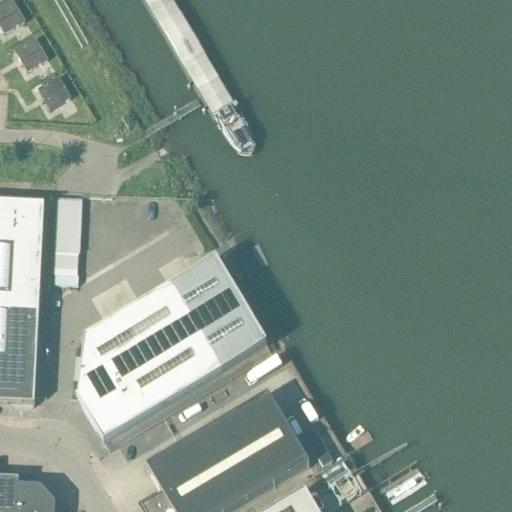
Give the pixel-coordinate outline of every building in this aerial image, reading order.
[(25,25),(12,3),(0,10),(0,31),(4,37),(25,25)] [(47,62),(35,41),(14,54),(26,75),(47,62)] [(58,80),(37,93),(50,114),(71,102),(70,100),(58,80)] [(43,212),(0,209),(0,405),(33,407),(33,409),(34,409),(44,210),(43,210),(43,212)] [(85,341),(78,404),(103,447),(267,349),(216,263),(85,341)] [(162,499),(142,511),(238,511),(310,469),(268,399),(146,472),(162,499)] [(0,511),(55,511),(56,508),(40,491),(19,490),(19,484),(0,483),(0,511)] [(314,511),(305,495),(276,511),(314,511)]
